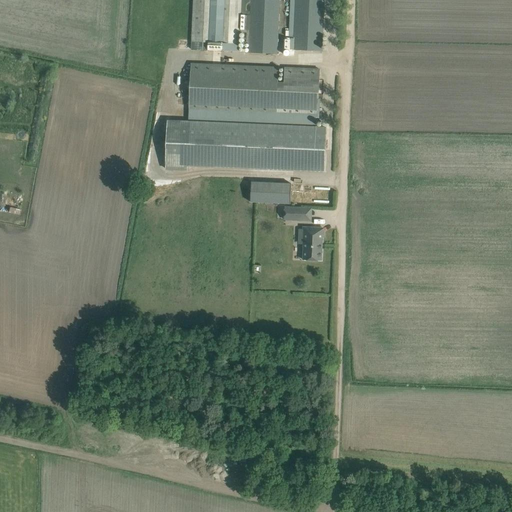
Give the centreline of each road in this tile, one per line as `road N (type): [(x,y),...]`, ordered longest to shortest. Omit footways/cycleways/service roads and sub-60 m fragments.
road 1 (track): [(350,0),(333,511)]
road 2 (track): [(333,511),(0,438)]
